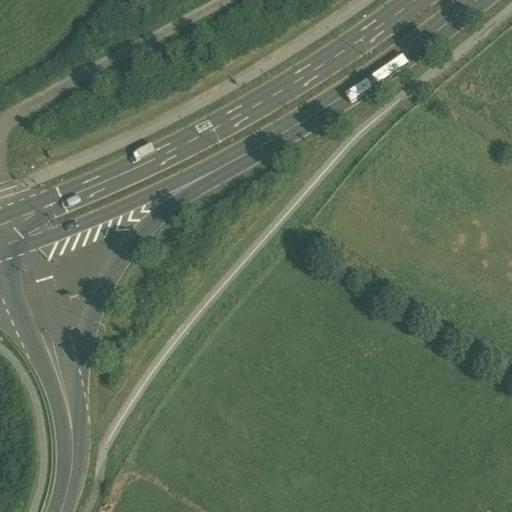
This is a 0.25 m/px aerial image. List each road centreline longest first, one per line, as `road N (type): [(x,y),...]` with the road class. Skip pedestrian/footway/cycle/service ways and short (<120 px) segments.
road 1 (primary): [(406,0),(216,120),(6,216)]
road 2 (primary): [(225,160),(319,108),(474,0)]
road 3 (tertiary): [(76,401),(83,342),(104,285),(136,238),(225,160)]
road 4 (track): [(0,130),(52,91),(222,0)]
road 5 (primary): [(26,244),(225,160)]
road 6 (tertiary): [(76,401),(26,244)]
road 7 (tertiary): [(27,342),(56,402),(60,494)]
